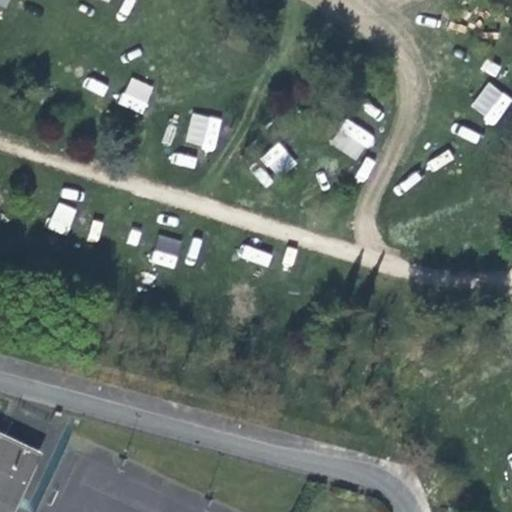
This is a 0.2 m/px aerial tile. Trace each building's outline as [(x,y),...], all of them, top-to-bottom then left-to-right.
[(119,104),(143,113),(153,85),(129,77),(119,104)] [(469,109),(493,124),(511,97),(487,81),(469,109)] [(191,113),(185,144),(216,150),(221,119),(191,113)] [(259,159),(278,178),(296,162),(278,142),(259,159)] [(156,236),(153,263),(176,266),(179,239),(156,236)] [(0,511),(6,511),(36,453),(0,436),(0,511)]
